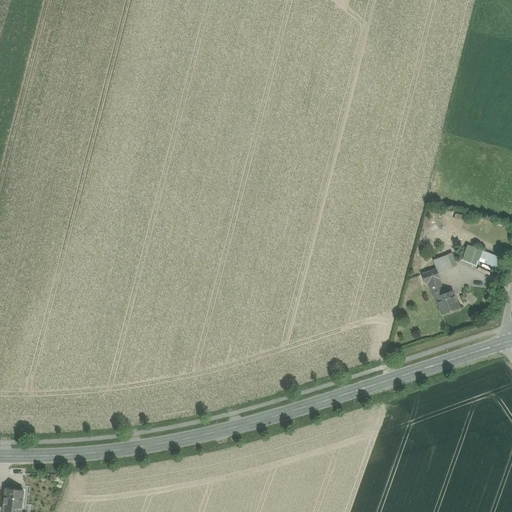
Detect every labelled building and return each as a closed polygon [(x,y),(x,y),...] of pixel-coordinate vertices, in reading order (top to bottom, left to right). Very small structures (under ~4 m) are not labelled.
[(504,260),(468,245),(464,255),(500,270),(504,260)] [(448,256),(433,262),(436,269),(438,275),(452,270),(448,256)] [(436,269),(421,274),(425,284),(429,283),(437,280),(440,279),(438,275),(436,269)] [(437,280),(429,283),(435,300),(437,299),(436,297),(442,295),(437,280)] [(442,295),(436,297),(437,299),(442,314),(457,309),(451,292),(442,295)] [(15,491),(6,490),(3,511),(20,511),(22,499),(23,492),(15,491)]
